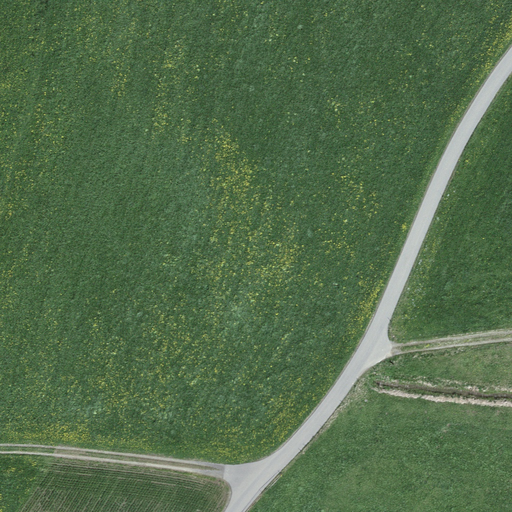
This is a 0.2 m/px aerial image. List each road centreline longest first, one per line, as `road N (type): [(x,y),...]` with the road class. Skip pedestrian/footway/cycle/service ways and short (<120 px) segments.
road 1 (unclassified): [(511,58),(458,142),(364,354),(233,511)]
road 2 (track): [(0,449),(138,458),(262,479)]
road 3 (track): [(511,337),(364,354)]
